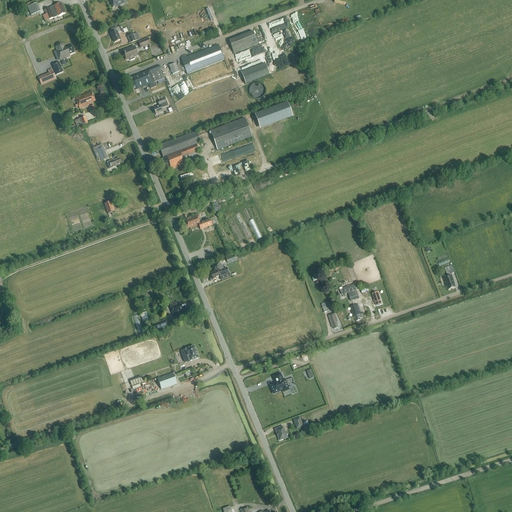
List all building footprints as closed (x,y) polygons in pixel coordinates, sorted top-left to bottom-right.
[(45,10),(46,14),(42,16),(45,22),(54,18),(65,13),(61,3),(49,8),(50,8),(45,10)] [(28,7),(31,16),(39,12),(36,4),(28,7)] [(118,33),(120,32),(123,31),(121,26),(117,28),(116,27),(111,29),(113,33),(111,34),(114,42),(120,40),(118,33)] [(253,32),(229,41),(233,53),(258,44),(253,32)] [(140,39),(137,33),(133,34),(127,36),(130,43),(136,41),(136,40),(140,39)] [(151,44),(148,38),(138,42),(140,49),(151,44)] [(71,45),(65,48),(64,47),(63,44),(60,43),(57,44),(56,47),(57,50),(56,50),(60,60),(62,59),(64,60),(64,58),(66,59),(67,57),(69,58),(70,56),(70,55),(75,53),(71,45)] [(224,60),(218,45),(187,57),(186,56),(181,58),(187,74),(224,60)] [(261,45),(250,49),(253,57),(255,56),(253,51),(257,49),(258,51),(263,49),(261,45)] [(124,51),(127,59),(130,58),(130,60),(131,60),(133,59),(134,58),(133,57),(137,56),(134,47),(124,51)] [(52,65),(56,75),(63,72),(59,62),(52,65)] [(270,75),(265,63),(241,72),(246,84),(270,75)] [(179,72),(175,64),(169,66),(173,75),(179,72)] [(135,89),(135,90),(164,78),(159,66),(132,77),(132,78),(127,80),(131,90),(135,89)] [(51,68),(47,70),(52,80),(55,79),(53,72),(51,68)] [(90,103),(95,101),(92,93),(87,95),(86,94),(75,98),(79,109),(90,104),(90,103)] [(159,106),(153,109),(156,115),(163,112),(162,108),(167,106),(164,99),(158,102),(159,106)] [(289,102),(255,112),(260,128),(294,117),(289,102)] [(88,123),(85,116),(74,121),(77,127),(82,125),(88,123)] [(209,132),(216,150),(251,136),(244,118),(209,132)] [(196,145),(200,143),(196,131),(159,145),(164,159),(159,161),(162,168),(170,165),(171,170),(186,164),(184,157),(188,155),(199,151),(196,145)] [(102,145),(92,148),(97,159),(100,158),(101,161),(108,158),(103,147),(102,145)] [(119,163),(121,162),(119,158),(114,161),(113,160),(109,162),(109,163),(107,164),(109,169),(111,168),(119,165),(119,163)] [(226,195),(216,198),(218,203),(228,200),(226,195)] [(114,212),(118,210),(115,200),(110,202),(104,204),(108,214),(114,212)] [(200,230),(212,225),(210,219),(200,223),(197,215),(187,219),(184,220),(185,225),(183,226),(185,229),(190,228),(190,229),(199,226),(200,230)] [(254,219),(250,221),(258,239),(262,237),(254,219)] [(226,268),(219,271),(217,265),(213,267),(215,272),(211,274),(213,279),(221,276),(222,279),(221,280),(230,277),(226,268)] [(447,275),(455,273),(452,266),(445,268),(447,275)] [(454,283),(452,276),(444,278),(447,286),(449,290),(455,288),(454,284),(454,283)] [(350,301),(359,299),(355,284),(343,288),(344,294),(348,293),(350,301)] [(378,292),(372,294),(376,305),(381,303),(378,292)] [(324,313),(333,309),(329,301),(321,304),(324,313)] [(185,310),(187,309),(184,303),(179,305),(178,302),(170,305),(173,315),(181,313),(182,315),(187,313),(185,310)] [(360,319),(363,318),(361,314),(360,314),(357,305),(350,307),(354,320),(356,320),(356,322),(360,320),(360,319)] [(149,320),(146,312),(140,314),(143,322),(149,320)] [(334,329),(338,328),(337,323),(338,322),(335,314),(328,316),(332,328),(333,328),(334,329)] [(156,330),(166,327),(164,321),(154,325),(156,330)] [(194,346),(185,349),(181,351),(185,363),(198,358),(194,346)] [(177,384),(173,374),(158,379),(161,390),(177,384)] [(288,389),(284,380),(282,380),(280,374),(273,377),(276,383),(270,386),(274,393),(283,390),(283,391),(284,391),(287,390),(288,389)] [(142,375),(130,379),(132,386),(144,382),(142,375)] [(303,427),(300,417),(293,420),(297,429),(303,427)] [(287,438),(283,427),(275,430),(277,434),(276,434),(277,437),(278,436),(279,441),(287,438)]
